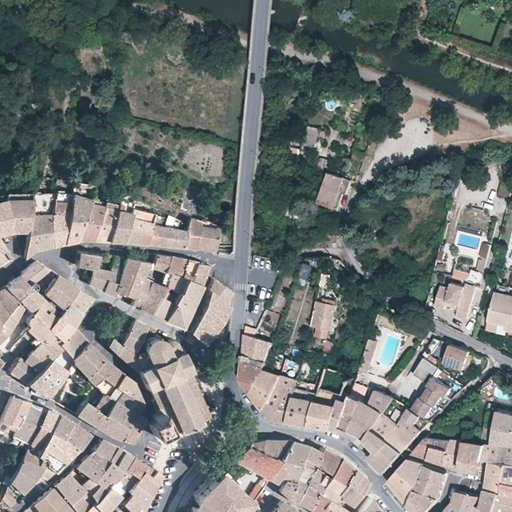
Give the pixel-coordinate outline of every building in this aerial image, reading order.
[(130,121),(109,116),(107,126),(113,127),(115,121),(129,125),(130,121)] [(307,124),(303,144),(316,146),(320,127),(307,124)] [(367,156),(354,151),(352,157),(364,162),(367,156)] [(21,165),(21,173),(30,172),(29,164),(21,165)] [(345,177),(329,172),(318,202),(332,207),(334,207),(334,206),(345,177)] [(351,180),(345,177),(334,206),(338,208),(344,193),(346,194),(350,183),(351,180)] [(269,181),(259,181),(258,189),(268,190),(269,181)] [(500,195),(511,195),(511,184),(511,181),(500,181),(500,195)] [(193,212),(196,202),(200,188),(186,184),(180,208),(193,212)] [(52,212),(54,192),(31,193),(31,198),(27,230),(23,257),(25,256),(33,249),(52,245),(49,228),(49,219),(50,212),(52,212)] [(70,193),(54,192),(52,212),(50,212),(49,219),(49,228),(52,245),(63,242),(67,211),(70,193)] [(88,198),(70,193),(67,211),(63,242),(72,240),(76,240),(85,215),(89,202),(90,198),(88,198)] [(27,230),(31,198),(14,199),(5,199),(11,230),(27,230)] [(107,239),(121,240),(130,206),(131,202),(117,198),(116,204),(107,239)] [(5,199),(0,200),(0,233),(11,230),(5,199)] [(92,239),(107,239),(116,204),(102,201),(101,204),(92,239)] [(92,239),(101,204),(89,202),(85,215),(76,240),(77,239),(91,239),(92,239)] [(121,240),(145,242),(151,213),(151,211),(130,206),(121,240)] [(145,242),(163,244),(167,226),(162,225),(158,224),(161,215),(151,213),(145,242)] [(199,225),(218,228),(218,225),(201,220),(188,215),(187,217),(199,222),(199,225)] [(215,250),(215,246),(218,228),(199,225),(199,222),(187,217),(186,222),(185,229),(186,229),(183,246),(185,247),(215,250)] [(163,244),(183,246),(186,229),(185,229),(167,226),(163,244)] [(267,233),(254,232),(253,246),(266,245),(267,233)] [(92,268),(93,266),(96,253),(77,250),(75,264),(91,267),(92,268)] [(164,270),(169,256),(167,255),(154,253),(152,263),(151,266),(164,270)] [(111,295),(113,295),(115,290),(120,272),(117,272),(118,255),(112,254),(108,269),(93,266),(92,268),(91,267),(88,283),(111,295)] [(141,276),(146,261),(125,256),(120,272),(115,290),(132,297),(133,297),(141,276)] [(190,279),(196,261),(169,256),(164,270),(168,272),(183,276),(190,279)] [(32,281),(47,267),(36,260),(24,270),(30,279),(32,281)] [(190,279),(200,283),(207,264),(196,261),(190,279)] [(437,269),(449,271),(451,263),(438,261),(437,269)] [(299,278),(307,280),(311,266),(303,264),(299,278)] [(65,301),(76,286),(62,277),(47,267),(32,281),(30,279),(26,283),(25,284),(29,287),(30,289),(32,288),(41,296),(57,311),(65,301)] [(454,269),(453,276),(467,278),(468,272),(454,269)] [(26,283),(30,279),(24,270),(18,274),(26,283)] [(168,272),(164,270),(160,281),(165,282),(168,272)] [(330,274),(324,273),(321,285),(327,286),(330,274)] [(17,297),(29,287),(25,284),(26,283),(18,274),(5,285),(16,297),(17,297)] [(479,284),(481,277),(477,276),(470,274),(468,281),(479,284)] [(129,304),(137,307),(146,288),(147,285),(149,280),(141,276),(133,297),(132,297),(129,304)] [(181,327),(200,283),(190,279),(183,276),(178,291),(161,320),(181,327)] [(212,278),(208,289),(223,303),(231,291),(212,278)] [(137,307),(148,313),(164,285),(149,280),(147,285),(146,288),(137,307)] [(467,319),(476,289),(453,282),(451,288),(442,285),(436,306),(444,308),(445,309),(446,305),(448,300),(461,304),(460,308),(457,316),(467,319)] [(509,294),(510,287),(498,284),(496,291),(509,294)] [(16,297),(5,285),(4,286),(16,299),(17,298),(17,297),(16,297)] [(148,313),(161,320),(178,291),(164,285),(148,313)] [(16,299),(4,286),(0,288),(0,302),(6,311),(15,300),(16,299)] [(65,301),(79,313),(91,298),(91,296),(76,286),(65,301)] [(29,310),(41,296),(32,288),(30,289),(29,287),(17,297),(17,298),(22,304),(26,307),(29,310)] [(225,348),(227,330),(216,326),(228,307),(223,303),(208,289),(208,290),(190,331),(203,343),(216,353),(225,348)] [(506,329),(511,330),(511,294),(509,294),(496,291),(489,320),(507,325),(506,329)] [(412,308),(421,312),(425,303),(403,294),(400,301),(412,308)] [(55,312),(56,313),(57,311),(41,296),(29,310),(25,315),(25,317),(24,320),(25,322),(26,324),(24,327),(40,341),(50,331),(45,325),(55,312)] [(318,300),(311,326),(317,327),(315,336),(327,338),(329,330),(331,330),(337,300),(324,297),(323,301),(318,300)] [(15,300),(6,311),(4,314),(13,321),(21,306),(15,300)] [(460,308),(461,304),(448,300),(446,305),(460,308)] [(71,325),(72,325),(79,313),(65,301),(57,311),(56,313),(71,325)] [(48,357),(49,358),(60,346),(57,342),(62,338),(71,325),(56,313),(55,312),(45,325),(50,331),(40,341),(35,346),(29,352),(43,362),(48,357)] [(0,339),(4,335),(13,321),(4,314),(0,319),(0,339)] [(121,343),(134,351),(143,330),(145,325),(131,318),(120,342),(121,343)] [(511,330),(506,329),(507,325),(489,320),(487,319),(485,328),(511,335),(511,330)] [(69,356),(86,340),(81,335),(72,325),(62,338),(57,342),(60,346),(69,356)] [(147,326),(145,330),(153,335),(155,329),(147,326)] [(40,341),(24,327),(19,333),(20,334),(35,346),(40,341)] [(255,336),(246,333),(245,341),(242,379),(252,392),(266,369),(264,368),(269,356),(274,341),(255,336)] [(208,415),(207,413),(188,370),(189,369),(182,354),(179,348),(178,347),(173,339),(172,339),(170,337),(168,337),(165,338),(164,341),(162,338),(158,336),(154,335),(152,335),(147,337),(143,342),(141,345),(142,350),(139,350),(136,352),(134,351),(121,343),(120,344),(110,335),(106,344),(113,350),(115,353),(135,370),(136,369),(155,410),(153,411),(151,414),(151,416),(152,418),(147,421),(153,435),(164,430),(166,433),(167,432),(167,433),(176,429),(177,431),(200,421),(199,419),(208,415)] [(372,362),(378,341),(370,339),(363,359),(372,362)] [(70,361),(85,375),(92,368),(103,357),(102,357),(86,340),(69,356),(70,361)] [(470,351),(451,344),(445,362),(464,369),(470,353),(470,351)] [(327,366),(330,354),(305,349),(301,367),(299,378),(291,408),(288,421),(311,425),(322,385),(327,366)] [(8,370),(24,381),(43,362),(29,352),(23,360),(17,356),(16,357),(8,370)] [(473,355),(470,353),(464,369),(468,370),(473,355)] [(45,395),(65,369),(64,368),(49,358),(48,357),(43,362),(24,381),(25,382),(45,395)] [(112,385),(122,373),(111,364),(103,357),(92,368),(101,375),(112,385)] [(429,383),(440,366),(427,357),(415,374),(429,383)] [(368,372),(372,362),(363,359),(360,370),(368,372)] [(322,385),(311,425),(316,426),(331,428),(341,398),(341,397),(350,373),(327,366),(322,385)] [(85,375),(92,383),(101,375),(92,368),(85,375)] [(266,369),(252,392),(264,409),(272,397),(283,374),(266,369)] [(113,385),(121,390),(131,379),(122,373),(112,385),(113,385)] [(272,397),(264,409),(274,419),(277,419),(281,407),(291,408),(299,378),(283,374),(272,397)] [(101,393),(101,394),(107,394),(113,385),(112,385),(101,375),(92,383),(101,393)] [(413,408),(426,416),(433,405),(435,406),(443,395),(445,397),(452,388),(434,376),(428,385),(430,387),(423,398),(421,397),(413,408)] [(133,397),(137,393),(132,381),(131,379),(121,390),(133,397)] [(363,399),(369,386),(356,381),(352,393),(363,399)] [(110,434),(119,438),(126,425),(129,420),(136,411),(143,405),(137,393),(133,397),(121,390),(113,385),(107,394),(101,394),(100,394),(92,406),(82,399),(73,412),(74,412),(110,434)] [(363,399),(349,433),(351,434),(352,431),(360,434),(366,439),(374,428),(374,427),(395,397),(385,393),(376,390),(370,403),(363,399)] [(349,400),(338,429),(349,433),(363,399),(352,393),(350,400),(349,400)] [(10,395),(0,417),(0,420),(5,422),(5,424),(9,428),(7,432),(11,434),(11,433),(27,402),(28,400),(10,395)] [(341,398),(331,428),(338,429),(349,400),(341,397),(341,398)] [(403,452),(422,431),(415,425),(422,415),(404,402),(395,397),(374,427),(374,428),(391,441),(390,442),(403,452)] [(11,433),(11,434),(28,442),(45,408),(44,408),(27,402),(11,433)] [(281,407),(277,419),(288,421),(291,408),(281,407)] [(45,408),(28,442),(39,447),(48,430),(48,429),(57,414),(45,408)] [(511,464),(511,413),(498,410),(492,443),(492,444),(503,445),(500,462),(507,464),(511,464)] [(126,425),(137,431),(144,416),(136,411),(129,420),(126,425)] [(61,437),(71,421),(70,421),(57,414),(48,429),(48,430),(61,437)] [(68,442),(79,427),(71,421),(61,437),(68,442)] [(129,441),(137,431),(126,425),(119,438),(129,441)] [(68,442),(76,448),(78,449),(91,434),(79,427),(68,442)] [(374,428),(366,439),(376,450),(369,457),(384,473),(403,452),(390,442),(391,441),(374,428)] [(45,463),(54,471),(71,453),(76,448),(68,442),(61,437),(48,430),(39,447),(35,453),(46,461),(44,463),(45,463)] [(436,437),(427,437),(413,453),(429,458),(436,437)] [(436,437),(429,458),(447,464),(452,439),(436,437)] [(91,448),(106,459),(114,446),(99,438),(91,448)] [(260,478),(265,481),(267,477),(279,458),(274,457),(260,451),(264,439),(249,442),(233,458),(262,475),(260,478)] [(274,457),(279,458),(290,439),(264,439),(260,451),(274,457)] [(290,439),(279,458),(287,460),(289,461),(299,463),(302,457),(312,463),(318,450),(306,444),(290,439)] [(452,439),(447,464),(461,468),(461,467),(466,440),(458,439),(452,439)] [(461,467),(480,473),(483,459),(487,443),(466,440),(461,467)] [(491,460),(500,462),(503,445),(492,444),(492,443),(487,443),(483,459),(491,460)] [(112,463),(121,450),(119,449),(114,446),(106,459),(112,463)] [(321,446),(318,450),(312,463),(313,463),(314,464),(329,473),(340,456),(340,455),(321,446)] [(25,448),(20,456),(43,466),(45,463),(44,463),(46,461),(35,453),(25,448)] [(91,448),(82,457),(100,470),(103,466),(102,465),(106,459),(91,448)] [(100,470),(92,478),(102,485),(103,484),(106,486),(121,470),(131,456),(121,450),(112,463),(106,459),(102,465),(103,466),(100,470)] [(11,475),(8,480),(21,492),(38,472),(45,479),(48,476),(54,471),(45,463),(43,466),(20,456),(11,475)] [(145,472),(149,467),(131,456),(121,470),(133,478),(141,468),(145,472)] [(352,467),(340,456),(329,473),(314,464),(313,463),(303,484),(315,491),(325,497),(346,509),(350,504),(338,497),(340,495),(336,492),(352,467)] [(82,458),(74,466),(88,476),(92,479),(92,478),(100,470),(82,457),(82,458)] [(293,480),(287,496),(287,497),(290,498),(295,501),(303,484),(313,463),(312,463),(302,457),(299,463),(293,479),(293,480)] [(279,458),(267,477),(276,482),(279,477),(289,461),(287,460),(279,458)] [(390,480),(409,503),(416,489),(427,463),(409,458),(390,480)] [(500,491),(502,492),(503,482),(507,464),(500,462),(491,460),(488,475),(486,489),(500,491)] [(279,477),(283,479),(283,478),(293,480),(293,479),(299,463),(289,461),(279,477)] [(416,489),(440,497),(448,472),(427,463),(416,489)] [(503,482),(511,484),(511,464),(507,464),(503,482)] [(132,480),(149,495),(160,473),(150,465),(149,467),(145,472),(141,468),(133,478),(132,480)] [(366,480),(352,467),(336,492),(340,495),(338,497),(350,504),(366,480)] [(91,502),(100,511),(103,511),(115,498),(120,501),(128,491),(125,489),(132,480),(133,478),(121,470),(106,486),(94,500),(93,500),(93,501),(91,502)] [(69,503),(76,511),(81,511),(90,504),(85,498),(88,495),(90,494),(89,492),(85,487),(83,489),(79,484),(68,471),(62,477),(61,478),(77,496),(69,503)] [(196,498),(210,508),(217,511),(245,511),(252,502),(252,501),(261,486),(255,482),(247,497),(220,472),(215,477),(208,477),(194,492),(196,498)] [(88,476),(79,484),(83,489),(85,487),(89,492),(90,494),(94,500),(106,486),(103,484),(102,485),(92,478),(92,479),(88,476)] [(61,478),(54,484),(68,502),(69,503),(77,496),(61,478)] [(283,479),(278,489),(280,491),(287,496),(293,480),(283,478),(283,479)] [(128,491),(143,506),(149,495),(132,480),(125,489),(128,491)] [(502,492),(511,495),(511,484),(503,482),(502,492)] [(303,484),(295,501),(296,502),(299,503),(308,508),(315,491),(303,484)] [(40,511),(72,511),(51,487),(32,502),(35,505),(40,511)] [(427,511),(440,498),(440,497),(416,489),(409,503),(416,511),(427,511)] [(492,511),(494,509),(498,497),(500,491),(486,489),(482,507),(489,511),(492,511)] [(0,501),(8,507),(15,498),(5,490),(0,496),(0,501)] [(445,511),(471,511),(476,505),(466,501),(469,493),(457,490),(455,501),(445,511)] [(128,491),(120,501),(130,511),(140,511),(143,506),(128,491)] [(315,491),(308,508),(313,511),(314,511),(316,511),(325,497),(315,491)] [(494,509),(501,511),(511,511),(511,495),(502,492),(500,491),(498,497),(494,509)] [(466,501),(476,505),(479,499),(480,495),(469,493),(466,501)] [(370,511),(375,508),(372,502),(369,496),(356,511),(370,511)] [(325,497),(316,511),(344,511),(346,509),(325,497)] [(208,511),(210,508),(196,498),(192,507),(189,511),(208,511)] [(284,511),(286,511),(291,506),(280,499),(275,506),(284,511)] [(81,511),(100,511),(91,502),(90,504),(81,511)]
